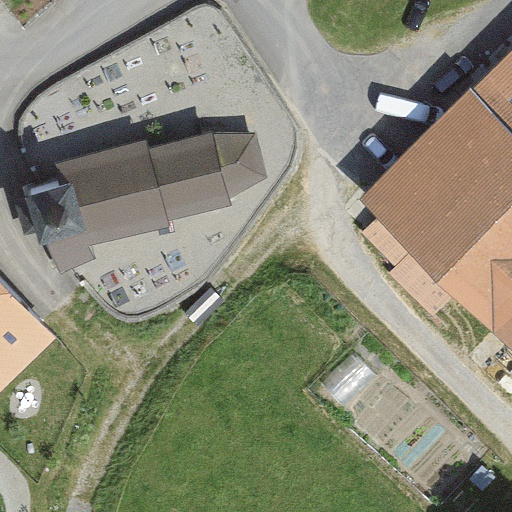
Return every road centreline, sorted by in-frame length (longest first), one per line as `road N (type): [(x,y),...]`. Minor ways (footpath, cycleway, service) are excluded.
road 1 (track): [(85,511),(128,404),(178,323),(242,265),(320,216),(365,298),(511,415)]
road 2 (residential): [(276,0),(323,77),(320,216)]
